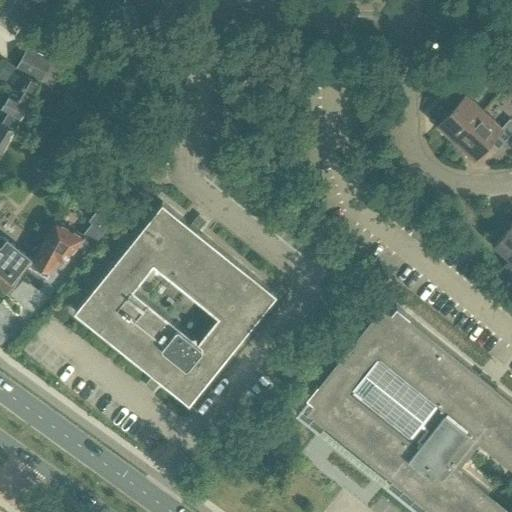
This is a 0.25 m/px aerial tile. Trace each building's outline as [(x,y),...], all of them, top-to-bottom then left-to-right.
[(0,156),(40,82),(52,60),(53,59),(29,46),(19,66),(31,73),(19,95),(12,91),(3,109),(4,109),(0,116),(0,156)] [(52,60),(40,82),(42,83),(36,93),(55,103),(61,92),(52,88),(59,77),(66,80),(72,69),(52,60)] [(457,141),(484,111),(473,100),(482,90),(467,76),(449,96),(457,103),(438,124),(457,141)] [(484,111),(457,141),(475,158),(494,137),(502,145),(511,134),(511,120),(510,119),(502,128),(484,111)] [(91,185),(102,166),(90,159),(79,178),(91,185)] [(224,250),(163,201),(75,310),(190,403),(277,293),(224,250)] [(58,222),(32,267),(48,276),(59,257),(66,261),(83,239),(92,246),(103,231),(91,222),(81,235),(58,222)] [(511,275),(511,229),(510,228),(495,245),(510,258),(502,267),(511,275)] [(31,259),(0,233),(0,283),(7,289),(31,259)] [(299,369),(312,379),(376,299),(363,289),(299,369)] [(511,511),(511,397),(397,305),(392,311),(382,303),(318,383),(307,396),(313,401),(305,411),(430,511),(511,511)]
